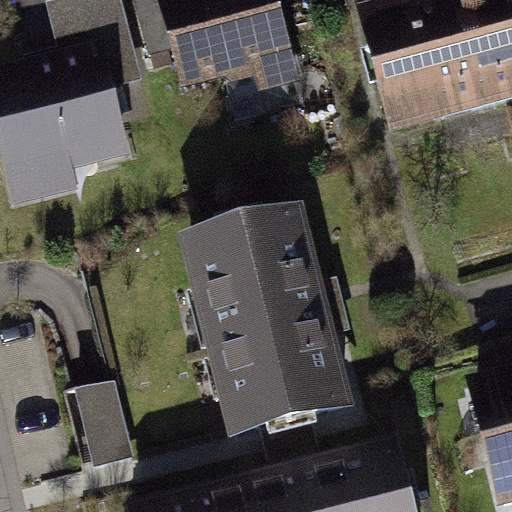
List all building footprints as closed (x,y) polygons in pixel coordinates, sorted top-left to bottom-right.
[(59,57),(0,71),(0,129),(21,211),(76,198),(71,180),(131,165),(114,99),(153,89),(130,0),(83,0),(47,9),(59,57)] [(284,0),(169,0),(198,105),(305,76),(284,0)] [(338,0),(342,14),(394,0),(338,0)] [(511,0),(496,0),(358,39),(394,166),(511,132),(511,0)] [(311,213),(186,244),(239,452),(363,420),(311,213)] [(123,388),(76,400),(95,477),(142,465),(123,388)] [(511,396),(484,404),(511,507),(511,396)] [(421,511),(402,440),(131,511),(421,511)]
